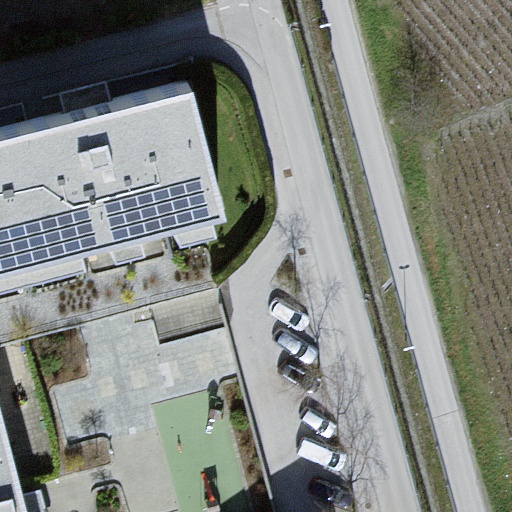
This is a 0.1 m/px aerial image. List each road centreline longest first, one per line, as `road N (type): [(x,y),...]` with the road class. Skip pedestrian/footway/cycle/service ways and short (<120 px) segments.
road 1 (residential): [(471,511),(336,0)]
road 2 (residential): [(261,20),(395,511)]
road 3 (residential): [(261,20),(0,88)]
